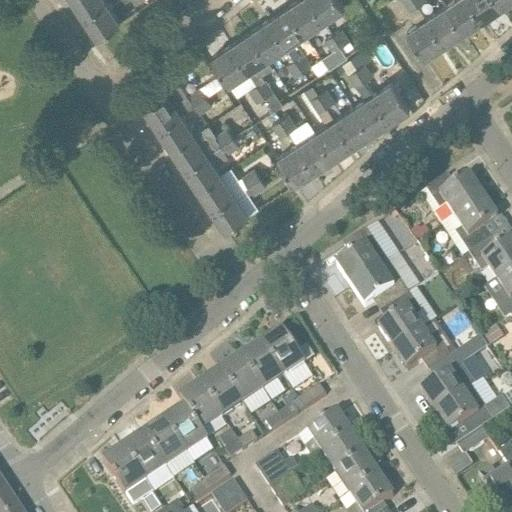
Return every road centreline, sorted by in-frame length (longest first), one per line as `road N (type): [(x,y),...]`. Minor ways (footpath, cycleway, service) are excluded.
road 1 (residential): [(450,511),(279,260)]
road 2 (residential): [(24,475),(233,298)]
road 3 (residential): [(279,260),(464,99)]
road 4 (residential): [(233,298),(103,96)]
road 5 (residential): [(103,96),(214,0)]
